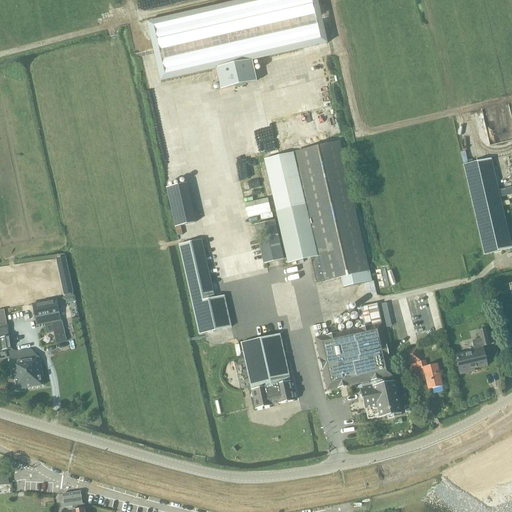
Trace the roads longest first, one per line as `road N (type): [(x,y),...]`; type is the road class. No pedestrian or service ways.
road 1 (tertiary): [(0,413),(243,480),(417,446),(511,400)]
road 2 (track): [(325,0),(357,124),(366,131),(511,99)]
road 3 (track): [(0,55),(134,19),(129,0)]
